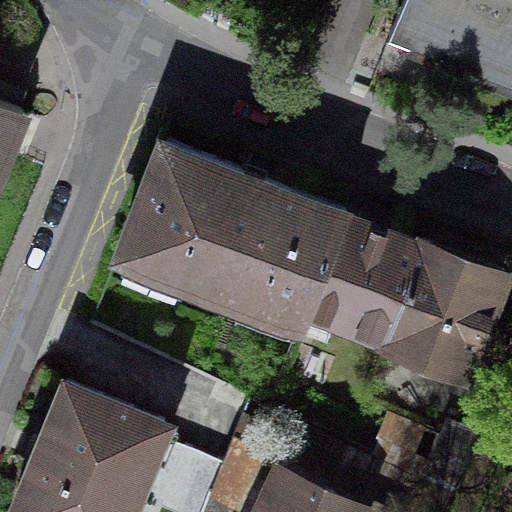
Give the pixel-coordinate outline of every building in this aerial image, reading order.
[(511,0),(403,0),(390,32),(511,78),(511,0)] [(0,157),(21,105),(0,96),(0,157)] [(122,245),(303,314),(344,206),(264,175),(263,178),(253,174),(243,170),(244,168),(163,137),(122,245)] [(346,207),(344,206),(303,314),(299,326),(327,337),(336,313),(387,332),(386,336),(387,337),(425,238),(423,238),(421,242),(382,227),(344,212),(346,207)] [(425,238),(387,337),(488,375),(511,313),(511,272),(475,258),(425,238)] [(39,447),(12,511),(125,511),(137,485),(143,487),(140,495),(183,511),(201,511),(210,490),(223,459),(158,433),(164,417),(67,377),(39,447)] [(382,407),(368,444),(458,486),(479,429),(462,423),(445,417),(441,429),(382,407)] [(227,498),(244,506),(257,478),(270,451),(232,434),(223,459),(210,490),(227,498)] [(251,509),(257,511),(256,511),(357,511),(363,501),(361,500),(279,463),(270,483),(257,478),(244,506),(251,509)] [(363,501),(357,511),(407,511),(365,492),(361,500),(363,501)]
